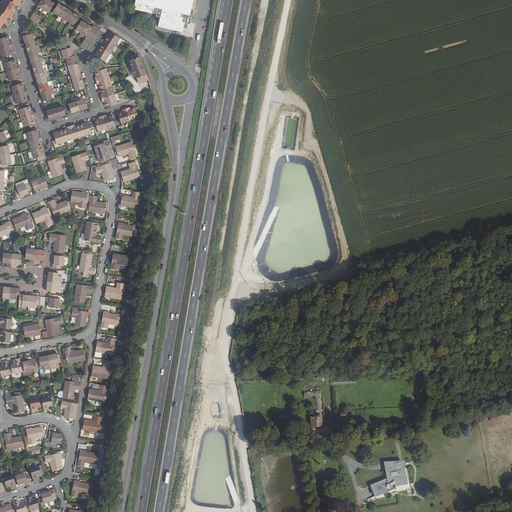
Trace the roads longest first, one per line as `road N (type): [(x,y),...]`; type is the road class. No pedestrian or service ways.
road 1 (trunk): [(158,511),(246,0)]
road 2 (trunk): [(227,0),(141,511)]
road 3 (secondary): [(175,182),(120,511)]
road 4 (track): [(288,0),(231,296),(213,316)]
road 5 (track): [(212,310),(263,0)]
road 6 (residential): [(0,213),(71,185),(110,195),(91,331)]
road 7 (unclassified): [(251,511),(212,310)]
road 8 (track): [(241,444),(325,439),(352,466),(380,468)]
